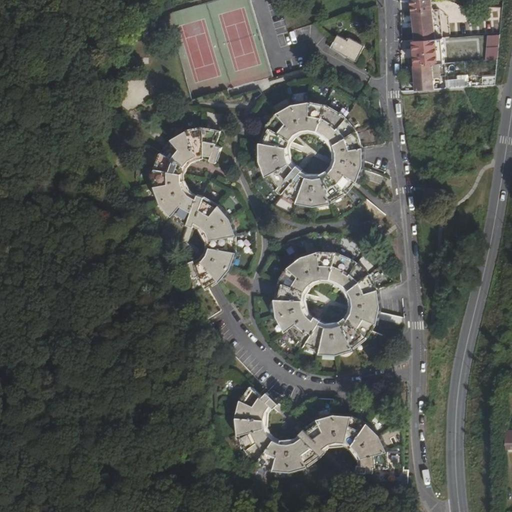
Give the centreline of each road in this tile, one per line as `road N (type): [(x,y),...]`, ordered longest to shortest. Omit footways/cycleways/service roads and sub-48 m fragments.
road 1 (residential): [(389,0),(418,327),(414,424),(426,497)]
road 2 (tertiary): [(511,108),(460,377),(458,511)]
road 3 (unknown): [(414,288),(337,294),(254,287)]
